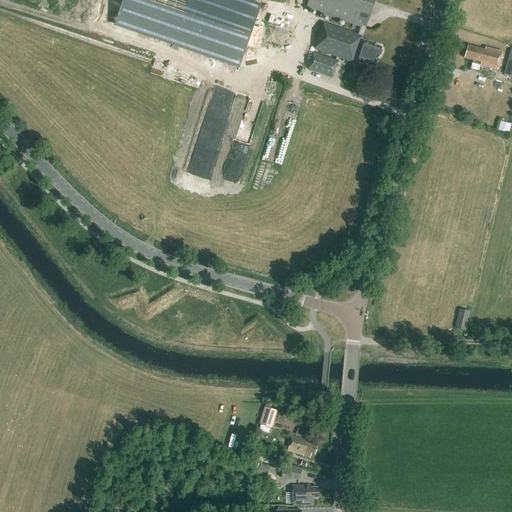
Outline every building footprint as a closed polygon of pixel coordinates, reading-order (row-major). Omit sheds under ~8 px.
[(260,30),(253,27),(260,5),(244,0),(123,0),(115,25),(240,67),(246,47),(254,50),(260,30)] [(362,39),(374,0),(308,0),(306,8),(361,27),(358,35),(323,22),(316,41),(318,42),(316,50),(353,63),(354,61),(361,63),(362,61),(374,66),(377,56),(381,55),(382,51),(381,47),(372,44),(372,43),(362,39)] [(497,70),(503,52),(486,47),(485,50),(468,45),(464,58),(481,63),(481,66),(497,70)] [(511,45),(511,46),(503,74),(511,76),(511,77),(511,76),(511,45)] [(308,69),(332,78),(338,61),(314,52),(308,69)] [(247,156),(259,109),(245,105),(233,153),(247,156)] [(500,120),(498,130),(509,132),(511,122),(500,120)] [(459,309),(455,327),(465,330),(470,311),(459,309)] [(265,407),(259,424),(271,428),(277,411),(265,407)] [(314,454),(317,446),(306,443),(307,441),(291,436),(288,450),(303,454),(302,456),(310,458),(311,453),(314,454)] [(299,480),(301,469),(288,466),(286,472),(282,471),(280,477),(290,480),(291,478),(299,480)] [(310,487),(310,485),(292,486),(293,505),(313,505),(313,498),(317,498),(317,487),(310,487)]
